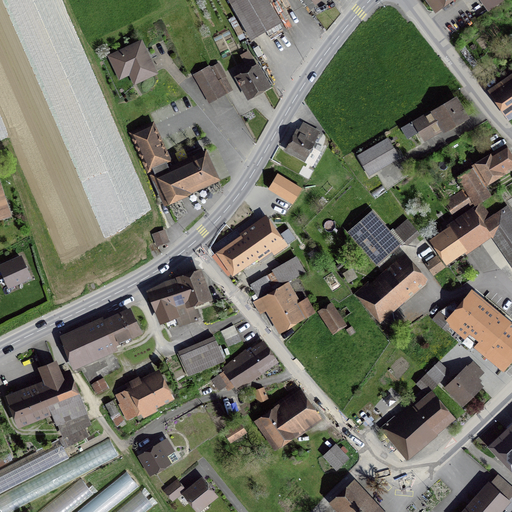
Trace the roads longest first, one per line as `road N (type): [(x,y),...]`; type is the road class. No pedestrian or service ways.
road 1 (secondary): [(188,245),(235,198),(301,87),(370,0)]
road 2 (residential): [(371,454),(188,245)]
road 3 (secondary): [(0,350),(157,270),(188,245)]
road 4 (residential): [(511,396),(458,452),(402,479),(371,454)]
road 5 (residential): [(511,137),(403,0)]
